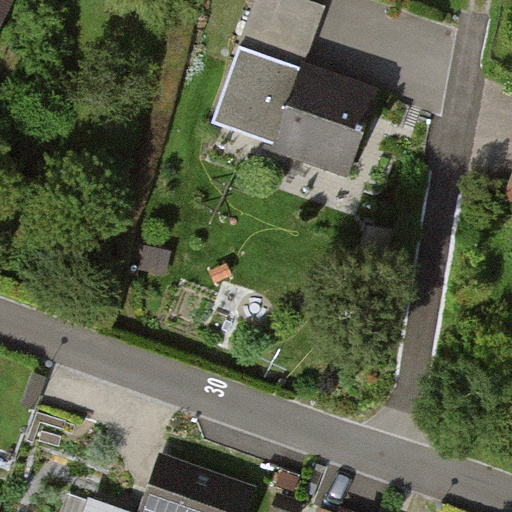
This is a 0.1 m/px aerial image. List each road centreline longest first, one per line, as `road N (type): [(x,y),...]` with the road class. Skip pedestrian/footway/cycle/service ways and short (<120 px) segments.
road 1 (residential): [(511,505),(398,465),(0,286)]
road 2 (track): [(480,0),(398,465)]
